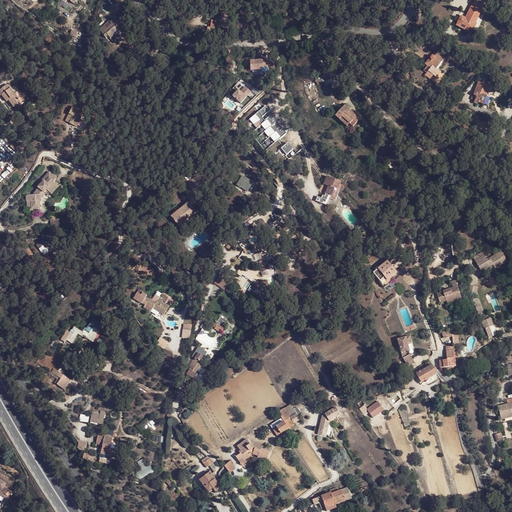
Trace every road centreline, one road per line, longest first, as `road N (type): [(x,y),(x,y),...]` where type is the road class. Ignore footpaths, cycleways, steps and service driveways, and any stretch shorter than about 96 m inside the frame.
road 1 (residential): [(175,355),(171,386),(160,393),(97,367),(63,404),(17,381)]
road 2 (residential): [(429,312),(436,364),(452,387),(487,511)]
road 3 (residential): [(318,33),(417,145),(459,158)]
road 4 (residential): [(275,41),(184,43),(132,0)]
road 5 (residential): [(17,381),(105,511)]
road 6 (primary): [(0,398),(68,511)]
road 7 (residential): [(174,408),(239,511)]
